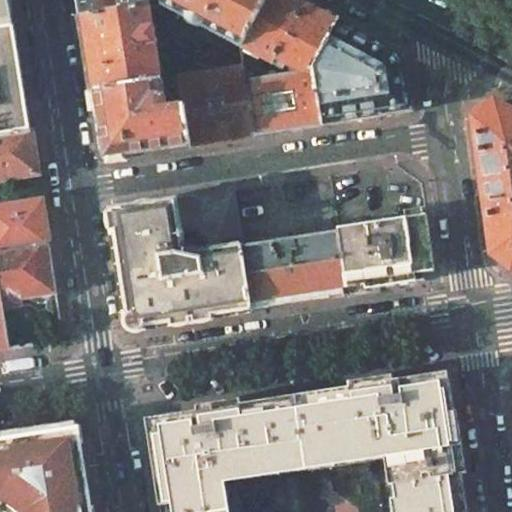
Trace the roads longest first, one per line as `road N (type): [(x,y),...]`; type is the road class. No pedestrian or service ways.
road 1 (residential): [(75,192),(442,133)]
road 2 (secondary): [(101,367),(468,310)]
road 3 (residential): [(468,310),(499,511)]
road 4 (residential): [(75,192),(45,0)]
road 5 (residential): [(442,133),(468,310)]
road 6 (residential): [(101,367),(75,192)]
road 7 (residential): [(124,511),(101,367)]
road 8 (residential): [(437,8),(442,133)]
